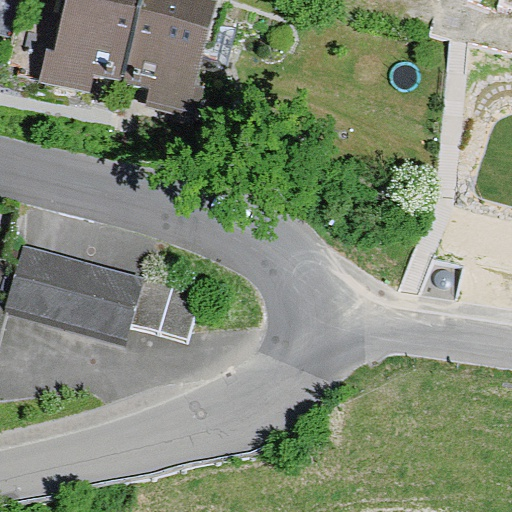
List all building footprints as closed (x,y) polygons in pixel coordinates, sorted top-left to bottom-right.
[(122,85),(142,0),(73,0),(57,70),(122,85)] [(188,101),(197,63),(226,71),(236,30),(207,23),(209,12),(158,0),(142,0),(122,85),(188,101)] [(140,288),(24,255),(19,271),(7,313),(124,346),(129,328),(140,288)] [(0,340),(7,313),(19,271),(0,265),(0,340)] [(159,336),(175,279),(145,270),(140,288),(129,328),(159,336)] [(175,279),(159,336),(187,344),(203,287),(175,279)]
